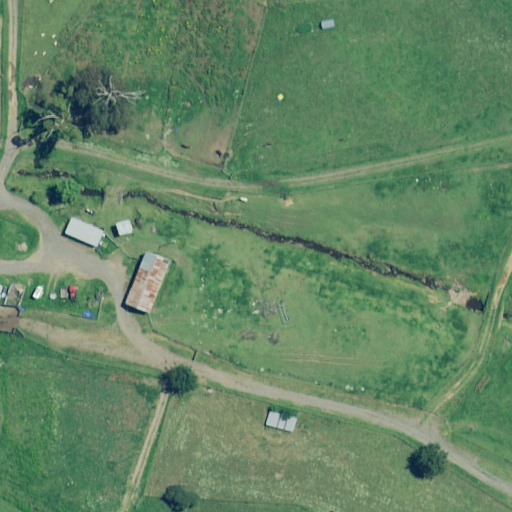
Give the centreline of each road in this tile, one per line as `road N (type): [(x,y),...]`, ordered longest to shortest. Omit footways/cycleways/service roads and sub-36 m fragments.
road 1 (track): [(511,484),(440,438),(176,364),(125,335),(108,275),(51,261)]
road 2 (unclassified): [(0,272),(25,277),(51,261),(51,239),(30,209),(0,206)]
